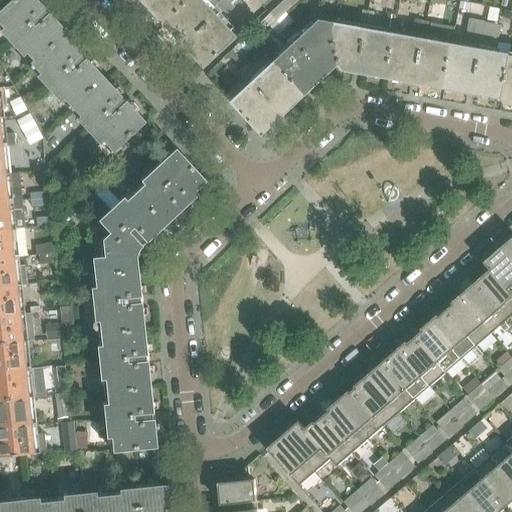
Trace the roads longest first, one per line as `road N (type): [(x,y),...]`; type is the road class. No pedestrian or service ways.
road 1 (residential): [(511,208),(245,437),(187,458)]
road 2 (residential): [(187,458),(177,263),(260,186)]
road 3 (residential): [(260,186),(348,108),(511,138)]
road 4 (residential): [(85,0),(260,186)]
